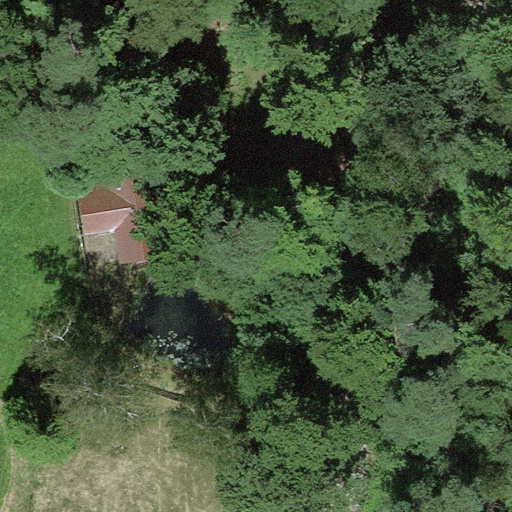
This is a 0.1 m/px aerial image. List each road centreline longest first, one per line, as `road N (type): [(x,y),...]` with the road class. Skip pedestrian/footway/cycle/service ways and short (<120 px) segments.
road 1 (track): [(339,511),(423,207),(507,0)]
road 2 (track): [(423,207),(125,17),(0,10)]
